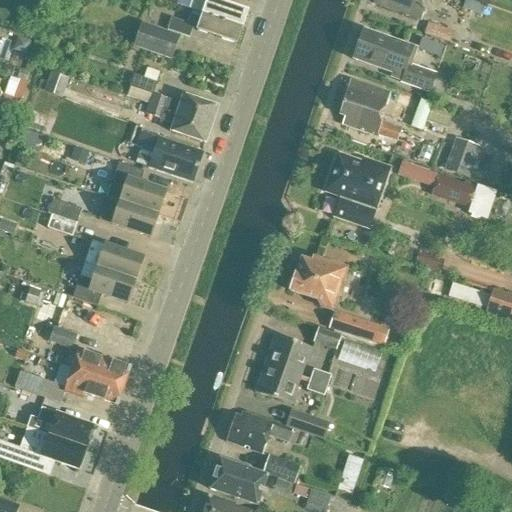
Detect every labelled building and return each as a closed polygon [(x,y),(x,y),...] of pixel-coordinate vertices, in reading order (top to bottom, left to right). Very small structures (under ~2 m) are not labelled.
[(184,0),(194,4),(190,13),(241,31),(247,14),(207,1),(204,0),(184,0)] [(432,0),(441,3),(442,0),(374,0),(372,6),(421,24),(429,0),(432,0)] [(236,47),(241,31),(190,13),(186,26),(170,20),(166,32),(188,40),(191,31),(196,32),(196,33),(236,47)] [(170,63),(179,39),(141,25),(132,50),(170,63)] [(449,46),(453,35),(427,26),(423,37),(449,46)] [(352,63),(391,76),(390,80),(401,84),(401,86),(428,96),(435,78),(407,68),(407,70),(396,66),(403,48),(363,33),(352,63)] [(10,79),(13,71),(5,68),(2,76),(10,79)] [(68,82),(49,75),(43,94),(61,101),(68,82)] [(149,107),(211,128),(217,110),(182,98),(179,107),(167,103),(168,102),(152,98),(156,85),(133,77),(129,90),(152,98),(149,107)] [(18,78),(13,95),(1,92),(0,96),(0,108),(20,113),(28,81),(18,78)] [(376,139),(377,137),(396,144),(401,130),(381,124),(383,119),(398,123),(403,109),(388,104),(390,97),(349,83),(339,117),(344,118),(341,127),(376,139)] [(205,147),(211,128),(149,107),(145,118),(172,127),(170,135),(205,147)] [(452,115),(432,108),(426,124),(447,132),(452,115)] [(202,156),(159,141),(147,137),(148,134),(134,129),(128,146),(139,150),(134,165),(192,186),(202,156)] [(369,232),(390,171),(362,161),(361,165),(337,157),(324,195),(339,200),(333,220),(369,232)] [(119,204),(119,205),(158,218),(166,195),(139,186),(143,175),(118,166),(107,200),(119,204)] [(468,211),(475,190),(445,180),(438,201),(468,211)] [(47,217),(50,218),(76,226),(81,211),(52,201),(47,217)] [(150,241),(158,218),(119,205),(115,217),(102,213),(99,223),(150,241)] [(71,239),(76,226),(50,218),(46,231),(71,239)] [(0,233),(13,238),(16,228),(1,223),(0,225),(0,233)] [(101,258),(96,271),(135,284),(143,261),(92,244),(88,254),(101,258)] [(332,314),(346,272),(317,263),(316,268),(301,263),(296,276),(295,276),(290,294),(317,304),(320,310),(332,314)] [(135,284),(96,271),(92,283),(80,279),(72,301),(97,310),(101,298),(127,307),(135,284)] [(511,298),(492,292),(484,317),(511,326),(511,298)] [(385,333),(337,318),(333,331),(364,341),(363,347),(378,352),(385,333)] [(48,344),(71,351),(75,337),(53,329),(48,344)] [(335,353),(340,338),(317,330),(312,346),(335,353)] [(274,339),(265,367),(301,380),(306,364),(309,365),(313,352),(274,339)] [(25,364),(28,357),(17,353),(15,360),(25,364)] [(77,353),(71,371),(96,379),(96,377),(124,386),(130,371),(77,353)] [(96,379),(71,371),(59,367),(52,386),(19,375),(13,390),(59,405),(63,394),(82,401),(84,397),(117,409),(124,386),(96,377),(96,379)] [(301,380),(265,367),(255,396),(294,409),(298,396),(296,395),(301,380)] [(313,372),(309,383),(327,389),(331,378),(313,372)] [(306,393),(324,399),(327,389),(309,383),(306,393)] [(53,428),(49,438),(85,451),(92,429),(41,411),(37,423),(53,428)] [(329,426),(289,413),(284,430),(292,433),(323,443),(329,426)] [(292,433),(284,430),(241,415),(240,420),(234,418),(225,445),(262,457),(269,439),(288,445),(292,433)] [(77,473),(85,451),(49,438),(45,449),(30,443),(26,455),(77,473)] [(299,468),(268,458),(262,477),(267,479),(293,487),(299,468)] [(362,463),(347,458),(336,493),(351,497),(362,463)] [(267,479),(262,477),(219,463),(209,492),(257,509),(267,479)] [(310,492),(307,502),(327,508),(330,498),(310,492)] [(240,511),(209,501),(204,511),(240,511)] [(19,511),(21,509),(0,502),(0,511),(19,511)] [(304,511),(325,511),(327,508),(307,502),(304,511)]
